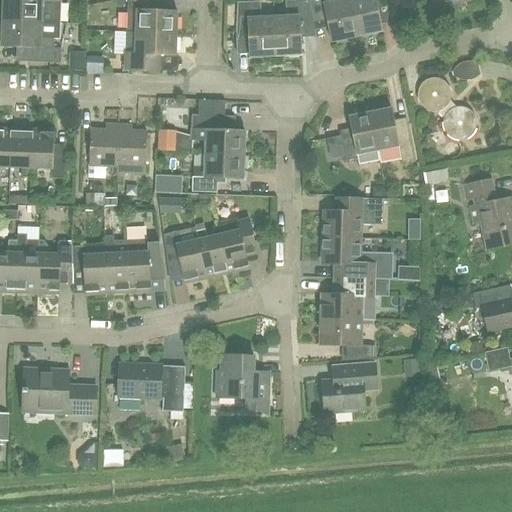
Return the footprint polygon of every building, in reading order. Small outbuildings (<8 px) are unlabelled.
[(3,0),(3,20),(59,23),(59,0),(3,0)] [(156,0),(127,0),(126,32),(136,33),(176,34),(177,12),(156,11),(156,0)] [(273,17),(275,56),(302,54),(301,30),(314,29),(307,0),(287,0),(286,0),(286,17),(273,17)] [(307,0),(314,29),(315,29),(313,20),(327,17),(332,42),(356,37),(348,0),(341,0),(335,1),(334,0),(307,0)] [(348,0),(356,37),(383,31),(378,7),(392,4),(390,0),(348,0)] [(275,56),(273,17),(261,18),(261,1),(238,2),(237,32),(249,32),(250,57),(275,56)] [(58,38),(59,23),(3,20),(2,46),(27,47),(27,61),(61,63),(61,49),(54,48),(54,37),(58,38)] [(176,34),(136,33),(126,32),(125,71),(158,72),(159,55),(176,56),(176,34)] [(87,58),(87,71),(98,71),(98,58),(87,58)] [(480,75),(478,64),(474,63),(470,62),(466,62),(463,63),(460,64),(458,65),(456,67),(454,69),(453,72),(453,75),(459,80),(464,80),(469,80),(472,80),(474,79),(480,75)] [(462,107),(457,107),(451,100),(452,98),(452,94),(451,91),(450,88),(448,85),(446,81),(442,79),(438,78),(434,78),(430,78),(428,79),(425,81),(422,83),(420,86),(419,89),(418,94),(418,99),(419,102),(422,106),(425,109),(427,110),(430,111),(434,112),(438,112),(444,119),(443,124),(444,128),(445,131),(447,135),(449,137),(451,139),(455,140),(458,141),(460,141),(463,141),(466,140),(468,139),(470,138),(473,135),(474,134),(475,131),(477,128),(477,125),(477,121),(476,117),(473,114),(471,110),(468,109),(465,107),(462,107)] [(205,115),(192,115),(191,141),(206,142),(206,153),(244,155),(244,131),(216,130),(217,116),(231,116),(231,100),(205,99),(205,115)] [(392,108),(370,113),(379,161),(380,163),(402,158),(402,162),(415,159),(408,123),(395,125),(392,108)] [(379,161),(370,113),(350,117),(353,133),(341,136),(346,161),(358,158),(359,165),(379,161)] [(89,166),(117,167),(118,124),(107,124),(106,129),(91,129),(89,166)] [(118,124),(117,167),(117,173),(146,174),(147,131),(132,131),(133,125),(118,124)] [(0,166),(10,167),(11,128),(0,127),(0,166)] [(30,177),(31,168),(33,129),(11,128),(10,167),(21,168),(21,177),(30,177)] [(54,130),(33,129),(31,168),(52,169),(52,178),(64,179),(65,154),(53,154),(54,130)] [(175,152),(176,131),(159,129),(158,151),(175,152)] [(243,179),(244,155),(206,153),(205,177),(192,177),(192,192),(217,192),(217,178),(243,179)] [(152,182),(152,174),(128,173),(128,181),(152,182)] [(167,192),(168,175),(156,175),(156,192),(167,192)] [(511,243),(511,198),(497,202),(492,180),(464,185),(467,200),(473,199),(475,206),(471,207),(474,223),(482,221),(488,249),(511,243)] [(427,200),(436,200),(435,186),(427,186),(427,200)] [(443,204),(454,203),(453,187),(442,188),(443,204)] [(85,194),(85,206),(95,206),(94,193),(85,194)] [(198,194),(201,206),(213,206),(210,195),(198,194)] [(9,196),(9,204),(29,204),(29,196),(9,196)] [(323,211),(323,237),(360,239),(360,224),(383,225),(383,199),(334,197),(334,211),(323,211)] [(94,213),(97,216),(103,216),(103,207),(94,207),(94,213)] [(0,219),(17,220),(18,211),(0,210),(0,219)] [(237,217),(215,223),(218,235),(219,235),(227,273),(248,268),(247,262),(259,259),(255,242),(250,218),(238,221),(237,217)] [(164,234),(164,235),(167,263),(181,261),(186,283),(206,279),(197,240),(199,240),(196,231),(195,227),(183,230),(175,232),(164,234)] [(206,229),(196,231),(199,240),(197,240),(206,279),(227,273),(219,235),(218,235),(208,238),(206,229)] [(18,234),(17,240),(16,292),(38,292),(40,240),(27,239),(27,234),(18,234)] [(107,293),(128,292),(126,253),(114,254),(114,236),(104,236),(105,243),(105,255),(107,293)] [(333,264),(332,278),(374,279),(381,279),(382,253),(360,252),(360,239),(323,237),(322,263),(333,264)] [(163,267),(160,243),(148,243),(147,239),(125,240),(126,253),(128,292),(151,291),(150,267),(163,267)] [(0,291),(16,292),(17,240),(8,240),(7,253),(0,252),(0,291)] [(44,240),(40,240),(38,292),(58,293),(58,284),(73,284),(71,244),(70,244),(70,241),(59,241),(59,244),(57,244),(57,250),(51,250),(44,240)] [(107,293),(105,255),(84,256),(84,246),(72,247),(73,272),(85,271),(86,294),(107,293)] [(419,267),(398,266),(397,280),(419,281),(419,267)] [(374,279),(332,278),(331,295),(321,294),(321,320),(361,321),(374,321),(374,279)] [(472,293),(475,308),(482,307),(488,332),(511,326),(511,297),(509,285),(472,293)] [(461,298),(464,308),(475,306),(473,295),(461,298)] [(100,324),(118,324),(118,303),(99,303),(100,324)] [(361,321),(321,320),(320,345),(348,345),(347,361),(374,359),(374,346),(361,346),(361,321)] [(485,352),(488,371),(511,366),(511,359),(510,360),(507,348),(485,352)] [(216,371),(216,398),(246,399),(246,411),(267,412),(268,385),(253,385),(253,372),(254,356),(222,355),(221,371),(216,371)] [(417,359),(403,360),(404,378),(418,377),(417,359)] [(185,367),(119,364),(118,397),(162,399),(162,411),(183,412),(185,367)] [(376,379),(375,365),(331,368),(332,382),(322,383),(325,413),(364,410),(363,392),(378,391),(376,379)] [(424,368),(428,390),(441,388),(437,366),(424,368)] [(96,414),(96,386),(69,385),(69,370),(51,369),(51,373),(25,372),(24,412),(96,414)] [(10,414),(0,413),(0,441),(9,441),(10,414)] [(124,467),(123,450),(103,451),(103,468),(124,467)] [(98,453),(82,453),(79,456),(79,463),(84,468),(98,468),(98,453)]
